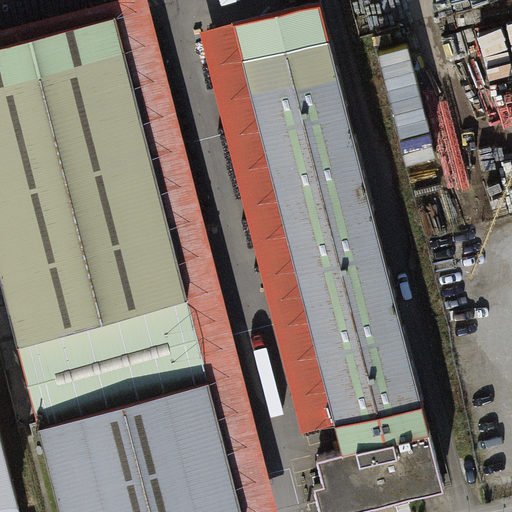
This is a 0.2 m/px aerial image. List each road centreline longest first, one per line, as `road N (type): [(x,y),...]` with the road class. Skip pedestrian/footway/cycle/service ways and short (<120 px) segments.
road 1 (unknown): [(0,252),(29,408)]
road 2 (unknown): [(511,235),(484,271),(511,374)]
